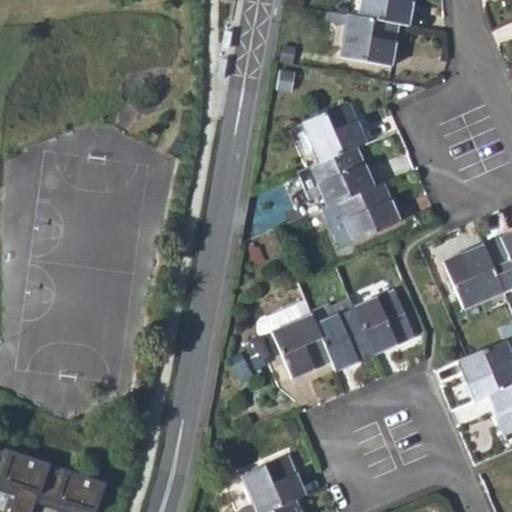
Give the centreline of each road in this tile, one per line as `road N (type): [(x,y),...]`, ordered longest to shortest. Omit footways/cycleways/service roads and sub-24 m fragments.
road 1 (residential): [(160,511),(181,437),(258,0)]
road 2 (residential): [(450,466),(425,402),(409,393),(330,430),(350,494),(365,503)]
road 3 (residential): [(488,89),(420,122),(451,198),(465,201),(511,181)]
